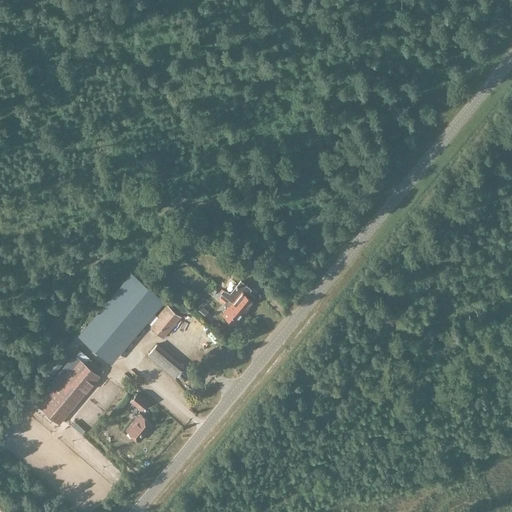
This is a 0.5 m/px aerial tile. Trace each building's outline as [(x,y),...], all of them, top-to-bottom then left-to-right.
[(191,232),(176,250),(183,256),(193,246),(195,247),(201,240),(191,232)] [(244,312),(253,301),(256,297),(249,292),(251,288),(240,280),(236,285),(232,289),(230,293),(228,291),(223,289),(220,292),(222,294),(244,312)] [(234,323),(244,312),(222,294),(218,298),(228,306),(222,314),(234,323)] [(163,336),(180,316),(166,305),(157,315),(159,316),(150,326),(163,336)] [(203,317),(208,311),(200,305),(195,311),(203,317)] [(173,379),(184,366),(158,344),(147,356),(173,379)] [(80,358),(39,407),(59,424),(100,375),(80,358)] [(149,401),(137,392),(129,401),(141,411),(149,401)] [(141,414),(127,431),(139,441),(145,433),(144,433),(152,423),(141,414)]
